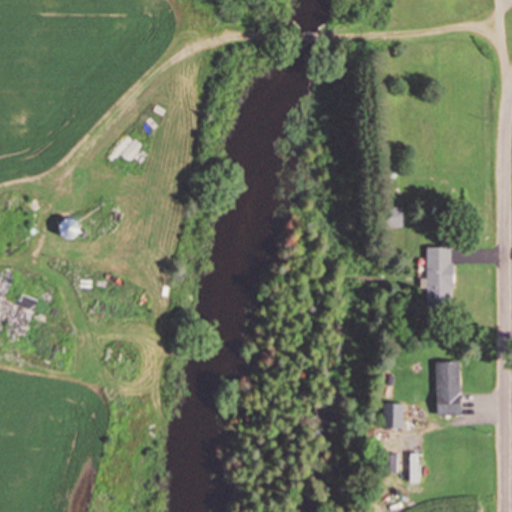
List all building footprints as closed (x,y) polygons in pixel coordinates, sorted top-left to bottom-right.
[(400,207),(384,207),(385,226),(400,226),(400,207)] [(452,308),(452,245),(425,245),(425,308),(452,308)] [(0,329),(24,335),(32,297),(20,294),(18,300),(0,296),(0,329)] [(435,360),(435,415),(459,415),(459,360),(435,360)] [(382,427),(403,427),(403,403),(382,403),(382,427)] [(408,481),(416,481),(416,453),(408,453),(408,481)]
